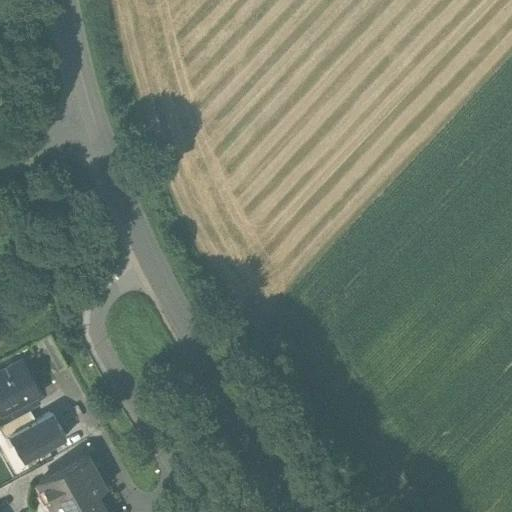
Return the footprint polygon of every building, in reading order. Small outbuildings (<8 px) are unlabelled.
[(0,404),(4,411),(3,411),(4,411),(35,394),(37,393),(38,392),(37,392),(21,364),(22,363),(21,363),(0,374),(0,404)] [(35,394),(4,411),(10,422),(41,404),(35,394)] [(52,412),(9,436),(23,462),(66,438),(52,412)] [(38,484),(53,511),(65,511),(95,495),(105,490),(87,457),(38,484)] [(104,511),(95,495),(65,511),(104,511)]
